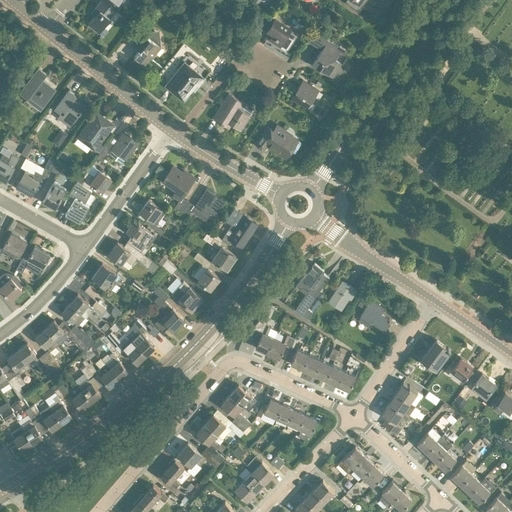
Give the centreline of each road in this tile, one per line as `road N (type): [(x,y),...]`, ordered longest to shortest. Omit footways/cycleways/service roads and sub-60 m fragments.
road 1 (tertiary): [(17,483),(128,406),(193,348),(288,221)]
road 2 (tertiary): [(311,190),(426,0)]
road 3 (residential): [(94,511),(220,364),(240,360)]
road 4 (tertiary): [(171,130),(43,23)]
road 5 (residential): [(78,247),(171,130)]
road 6 (tertiary): [(433,300),(313,217)]
road 7 (residential): [(353,416),(433,300)]
road 8 (residential): [(262,511),(353,416)]
road 9 (tertiary): [(281,195),(171,130)]
road 10 (residential): [(353,416),(240,360)]
